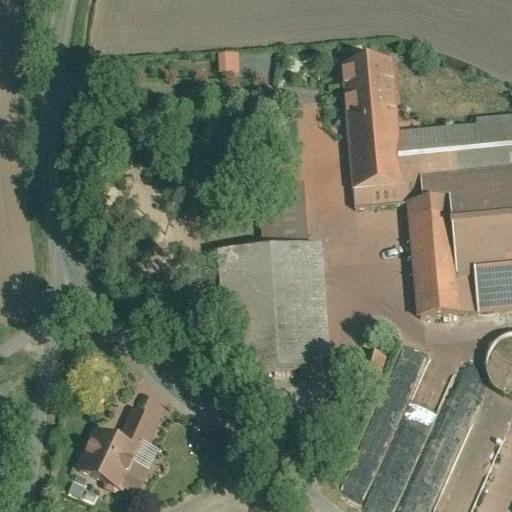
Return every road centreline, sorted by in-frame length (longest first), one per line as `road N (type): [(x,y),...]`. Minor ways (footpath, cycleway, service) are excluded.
road 1 (unclassified): [(60,253),(164,382),(334,511)]
road 2 (unclassified): [(60,253),(50,163),(66,0)]
road 3 (unclassified): [(27,511),(55,317)]
